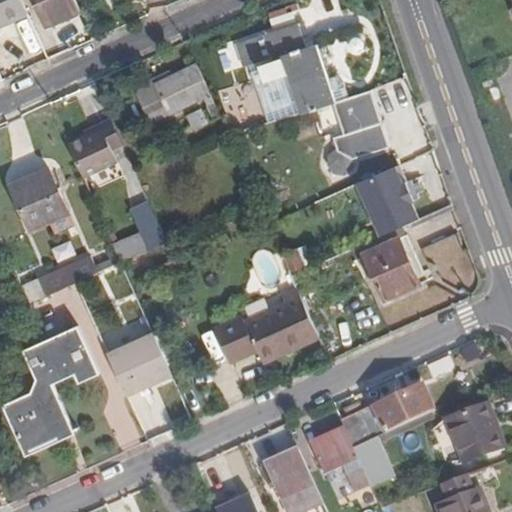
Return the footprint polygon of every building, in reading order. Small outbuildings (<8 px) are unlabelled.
[(0,0),(0,29),(16,22),(34,14),(27,0),(0,0)] [(87,12),(81,0),(43,0),(54,26),(87,12)] [(293,77),(305,113),(306,117),(338,106),(348,137),(338,141),(343,157),(335,164),(333,173),(340,178),(351,179),(359,172),(362,163),(396,151),(378,94),(354,102),(349,85),(340,81),(334,83),(322,49),(311,52),(304,29),(241,49),(249,72),(287,60),(288,64),(264,72),(269,84),(293,77)] [(215,109),(220,107),(204,69),(179,80),(178,75),(142,90),(157,125),(211,100),(215,109)] [(271,123),(305,113),(293,77),(269,84),(264,72),(254,75),(271,123)] [(181,122),(187,135),(211,126),(205,112),(181,122)] [(92,128),(95,135),(107,130),(117,152),(129,147),(116,119),(92,128)] [(107,130),(95,135),(73,144),(88,178),(122,163),(117,152),(107,130)] [(405,162),(362,182),(386,234),(430,214),(405,162)] [(53,172),(15,189),(35,234),(55,225),(60,237),(78,230),(53,172)] [(164,228),(118,247),(126,265),(172,244),(164,228)] [(401,241),(366,256),(387,302),(422,287),(401,241)] [(299,248),(306,267),(315,263),(306,244),(299,248)] [(306,267),(299,248),(285,254),(293,273),(306,267)] [(76,266),(83,283),(104,274),(97,257),(76,266)] [(44,280),(50,297),(80,284),(83,283),(76,266),(44,280)] [(50,297),(44,280),(27,288),(35,305),(50,297)] [(245,316),(233,321),(248,356),(261,351),(265,360),(288,350),(291,356),(323,341),(301,291),(286,298),(290,305),(249,324),(245,316)] [(248,356),(233,321),(214,331),(230,365),(248,356)] [(8,404),(17,426),(55,410),(61,425),(24,440),(31,456),(39,454),(37,450),(78,430),(57,384),(78,375),(81,383),(103,374),(82,325),(27,350),(40,378),(36,392),(8,404)] [(175,376),(158,337),(112,356),(130,397),(175,376)] [(288,350),(265,360),(267,366),(291,356),(288,350)] [(345,422),(349,432),(357,451),(381,440),(431,419),(438,416),(427,392),(379,412),(378,408),(345,422)] [(17,426),(24,440),(61,425),(55,410),(17,426)] [(492,411),(451,428),(467,469),(508,454),(492,411)] [(431,419),(381,440),(384,446),(433,424),(431,419)] [(368,476),(357,451),(349,432),(316,446),(328,475),(345,468),(357,494),(373,487),(368,476)] [(381,440),(357,451),(368,476),(392,465),(384,446),(381,440)] [(315,511),(326,508),(302,453),(263,470),(272,492),(278,489),(287,511),(315,511)] [(392,465),(368,476),(373,487),(376,494),(400,484),(392,465)] [(219,477),(205,483),(215,506),(229,500),(219,477)] [(488,511),(482,495),(475,497),(469,484),(447,493),(453,509),(443,511),(488,511)] [(232,511),(259,511),(249,488),(233,495),(239,508),(232,511)]
